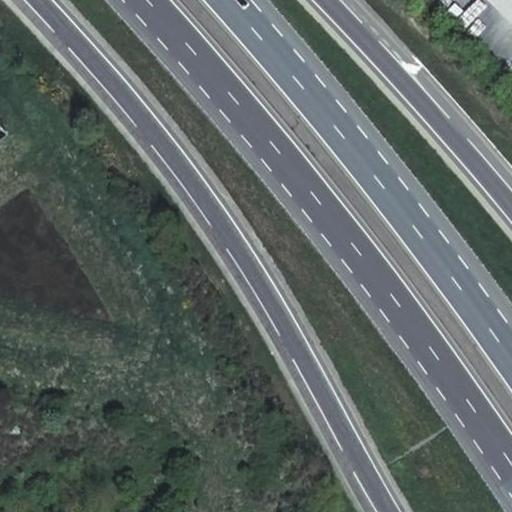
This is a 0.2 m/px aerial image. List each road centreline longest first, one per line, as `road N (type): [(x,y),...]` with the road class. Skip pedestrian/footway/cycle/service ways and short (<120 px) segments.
road 1 (trunk): [(38,0),(193,178),(390,511)]
road 2 (trunk): [(151,0),(340,220),(511,464)]
road 3 (trunk): [(511,352),(394,189),(225,0)]
road 4 (trunk): [(511,206),(328,0)]
